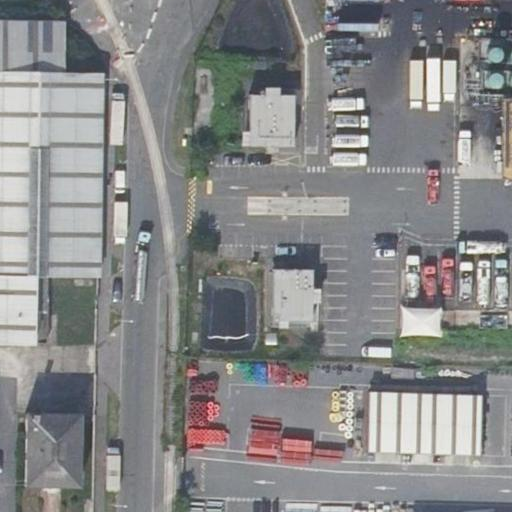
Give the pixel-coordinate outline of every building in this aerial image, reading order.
[(0,18),(0,340),(42,341),(43,273),(93,274),(95,72),(57,72),(58,19),(0,18)] [(293,95),(248,95),(247,143),(247,147),(292,147),(292,144),(293,95)] [(310,269),(270,269),(270,321),(310,321),(310,269)] [(402,306),(402,334),(441,334),(441,305),(402,306)] [(481,395),(368,392),(366,452),(479,455),(481,395)] [(361,434),(360,397),(283,400),(284,436),(361,434)] [(22,412),(21,482),(20,511),(72,511),(73,412),(22,412)]
